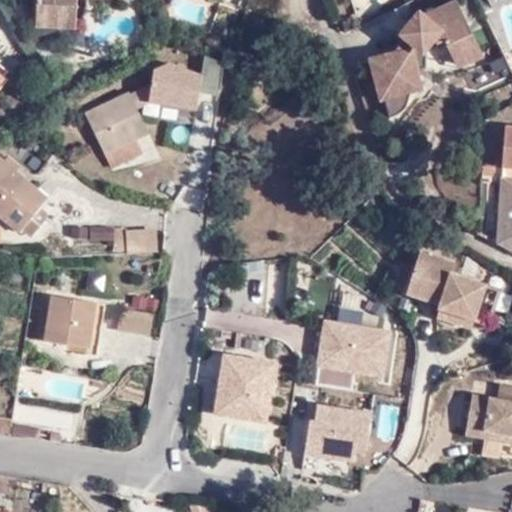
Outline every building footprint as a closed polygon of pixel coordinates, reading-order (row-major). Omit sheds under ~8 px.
[(42,0),(41,23),(81,25),(82,0),(42,0)] [(457,0),(424,15),(421,15),(418,16),(414,17),(411,19),(408,20),(406,23),(404,26),(402,29),(402,36),(387,56),(366,64),(379,104),(384,105),(389,123),(396,121),(404,114),(412,97),(421,85),(413,61),(416,60),(420,61),(433,55),(432,49),(447,43),(457,65),(482,55),(457,0)] [(0,76),(9,66),(0,56),(0,76)] [(110,150),(144,136),(156,131),(137,86),(92,107),(110,150)] [(511,125),(506,125),(501,168),(511,169),(511,125)] [(150,150),(144,136),(110,150),(116,165),(150,150)] [(14,171),(15,173),(20,167),(7,157),(3,162),(4,163),(2,166),(11,175),(14,171)] [(46,201),(15,173),(14,171),(11,175),(2,166),(4,163),(3,162),(0,159),(0,216),(18,232),(21,229),(30,237),(44,220),(42,218),(35,212),(46,201)] [(52,207),(46,201),(35,212),(42,218),(52,207)] [(115,250),(114,226),(71,229),(73,252),(115,250)] [(158,248),(157,229),(116,230),(117,249),(158,248)] [(440,307),(472,316),(475,304),(480,306),(488,283),(454,272),(458,260),(419,246),(404,289),(442,301),(440,307)] [(94,345),(101,302),(55,292),(49,335),(94,345)] [(133,296),(131,309),(157,314),(160,301),(133,296)] [(476,318),(472,316),(440,307),(436,316),(472,328),(476,318)] [(154,314),(121,309),(117,331),(151,336),(154,314)] [(388,325),(330,317),(322,361),(381,372),(388,325)] [(249,402),(247,416),(266,419),(275,358),(221,349),(213,395),(249,402)] [(487,425),(511,429),(511,381),(503,380),(499,396),(473,392),(464,431),(485,435),(487,425)] [(210,410),(247,416),(249,402),(213,395),(210,410)] [(370,410),(315,403),(313,416),(308,416),(302,449),(352,458),(355,447),(364,448),(370,410)] [(0,434),(11,436),(13,423),(0,421),(0,434)] [(511,440),(511,429),(487,425),(485,435),(511,440)] [(48,442),(50,434),(16,428),(15,437),(48,442)]
